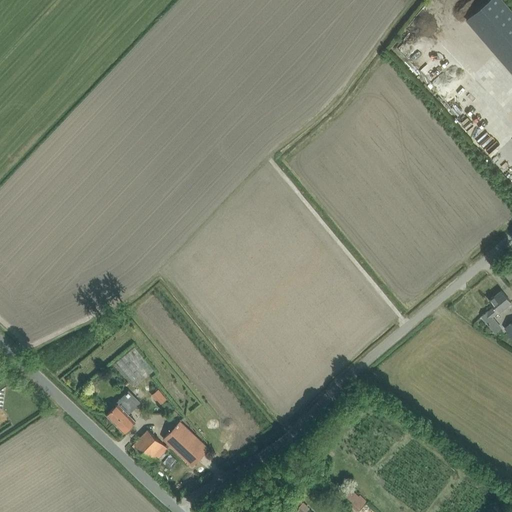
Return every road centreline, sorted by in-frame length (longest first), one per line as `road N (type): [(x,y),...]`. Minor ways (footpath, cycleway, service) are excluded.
road 1 (unclassified): [(175,508),(284,440),(511,238)]
road 2 (unclassified): [(175,508),(0,339)]
